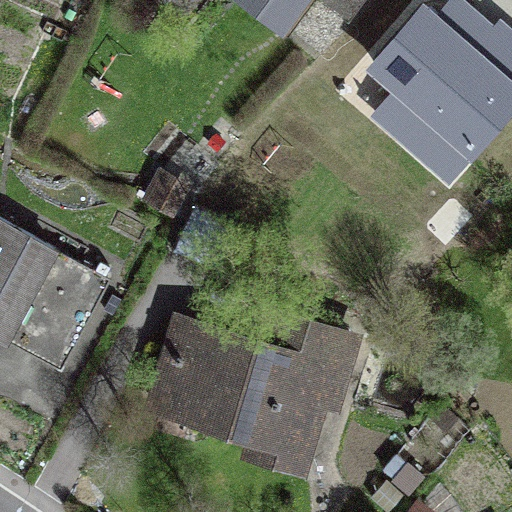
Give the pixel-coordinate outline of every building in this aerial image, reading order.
[(263,0),(285,16),(297,0),(263,0)] [(360,0),(323,0),(348,17),(360,0)] [(511,105),(511,45),(458,0),(453,0),(437,19),(424,7),(371,70),(397,92),(373,119),(447,182),(511,105)] [(295,259),(331,214),(228,130),(190,174),(295,259)] [(169,208),(181,185),(161,174),(149,198),(169,208)] [(220,270),(241,224),(195,202),(173,249),(220,270)] [(105,273),(0,216),(0,327),(58,359),(105,273)] [(198,417),(258,436),(254,449),(296,462),(316,395),(331,400),(351,333),(288,314),(279,347),(184,317),(162,388),(205,400),(198,417)]
